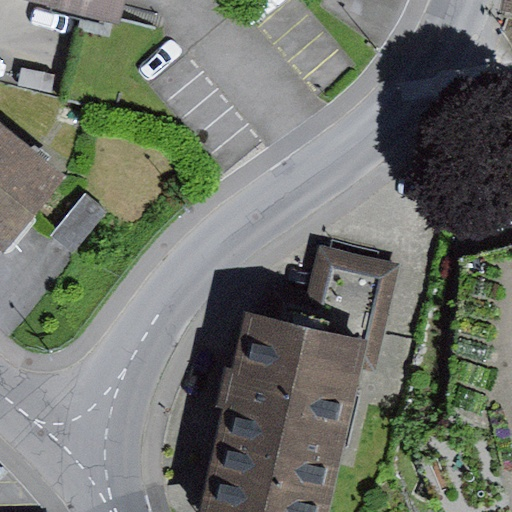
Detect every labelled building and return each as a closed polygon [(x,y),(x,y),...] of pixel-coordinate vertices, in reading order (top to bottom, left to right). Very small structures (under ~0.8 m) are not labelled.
[(8,0),(120,27),(126,0),(8,0)] [(511,0),(505,0),(503,12),(511,14),(511,0)] [(62,108),(57,121),(75,128),(80,115),(62,108)] [(71,179),(0,123),(0,248),(10,256),(71,179)] [(109,212),(86,194),(52,237),(74,255),(109,212)] [(301,325),(248,313),(234,373),(227,372),(217,412),(225,413),(202,511),(327,511),(361,368),(377,372),(402,265),(319,246),(301,325)]
